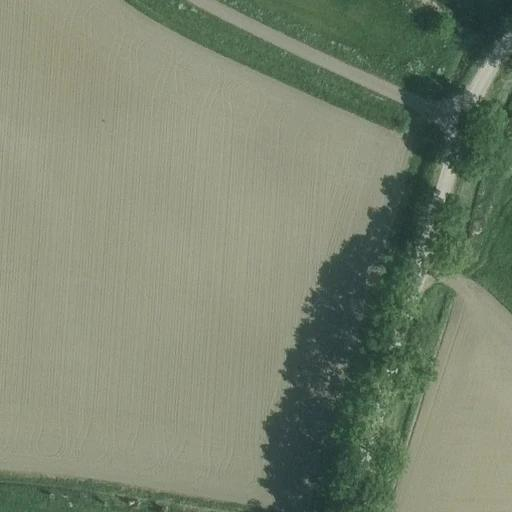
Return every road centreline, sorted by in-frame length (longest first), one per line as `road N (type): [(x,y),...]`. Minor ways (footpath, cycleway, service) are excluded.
road 1 (unclassified): [(334,511),(479,72),(511,33)]
road 2 (track): [(461,124),(173,0)]
